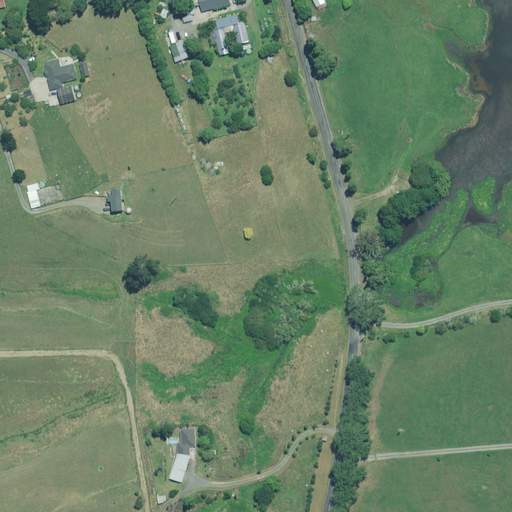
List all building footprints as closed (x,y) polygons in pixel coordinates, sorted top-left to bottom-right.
[(202,7),(203,12),(231,5),(229,0),(185,0),(187,8),(201,4),(202,7)] [(209,31),(212,44),(217,43),(220,56),(230,53),(225,33),(235,31),(239,44),(249,41),(244,22),(239,24),(237,15),(215,21),(217,29),(209,31)] [(192,56),(187,40),(170,46),(175,62),(192,56)] [(58,60),(46,63),(43,67),(46,77),(48,76),(49,79),(47,79),(49,91),(63,87),(62,83),(77,79),(73,64),(60,68),(58,60)] [(90,75),(87,62),(79,64),(82,77),(90,75)] [(80,90),(77,84),(67,89),(69,95),(80,90)] [(40,189),(39,184),(28,187),(29,193),(24,195),(26,203),(30,201),(32,208),(41,206),(36,190),(40,189)] [(50,186),(40,189),(42,195),(52,191),(50,186)] [(124,195),(121,195),(120,190),(111,191),(112,196),(108,196),(108,202),(110,202),(111,212),(122,211),(121,200),(125,200),(124,195)] [(190,446),(196,446),(195,430),(181,430),(181,443),(178,443),(178,454),(170,479),(182,483),(190,456),(190,446)]
